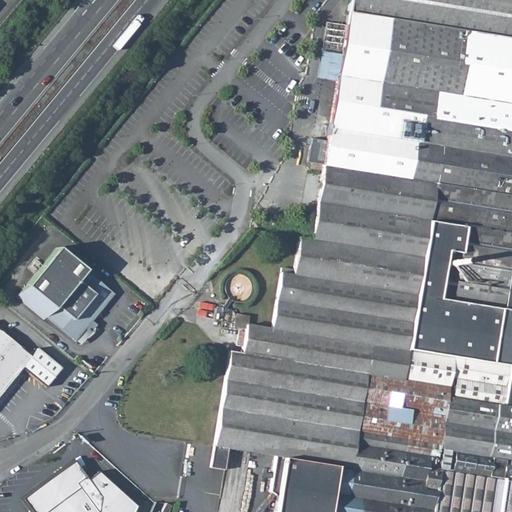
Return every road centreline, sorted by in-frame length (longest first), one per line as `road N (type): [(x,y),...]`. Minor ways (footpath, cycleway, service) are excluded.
road 1 (residential): [(0,462),(68,421),(234,223),(243,186),(197,135),(201,103),(284,0)]
road 2 (trunk): [(0,178),(146,0)]
road 3 (trunk): [(106,0),(0,128)]
